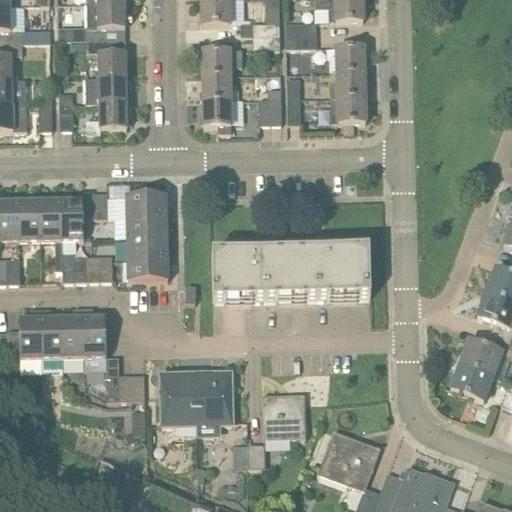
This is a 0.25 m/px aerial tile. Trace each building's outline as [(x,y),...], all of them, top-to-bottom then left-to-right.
[(0,0),(0,11),(10,11),(9,0),(0,0)] [(39,0),(40,11),(49,10),(49,0),(39,0)] [(123,0),(85,0),(86,10),(124,9),(123,0)] [(362,27),(362,0),(316,1),(315,2),(315,15),(328,14),(328,27),(362,27)] [(201,5),(201,30),(228,30),(228,4),(201,5)] [(124,22),(128,21),(128,9),(124,9),(86,10),(86,35),(86,47),(125,46),(124,22)] [(37,37),(21,38),(21,36),(11,36),(10,11),(0,11),(0,48),(21,48),(38,48),(37,37)] [(252,42),(279,42),(279,28),(240,30),(240,43),(252,42)] [(285,41),(316,40),(316,28),(285,28),(285,41)] [(70,33),(57,34),(58,47),(70,47),(70,33)] [(285,54),(316,53),(316,40),(285,41),(285,54)] [(252,55),(280,54),(279,42),(252,42),(252,55)] [(125,59),(125,56),(125,46),(86,47),(87,59),(97,59),(98,84),(85,84),(125,84),(125,71),(129,71),(129,58),(125,59)] [(0,86),(11,86),(11,60),(21,60),(21,48),(0,48),(0,86)] [(330,78),(364,77),(363,52),(335,53),(336,64),(329,64),(330,78)] [(229,81),(229,72),(242,72),(241,55),(202,56),(202,81),(229,81)] [(330,103),(364,102),(364,77),(330,78),(336,78),(336,90),(330,90),(330,103)] [(202,107),(230,106),(229,81),(202,81),(202,107)] [(125,97),(130,96),(130,84),(125,84),(85,84),(85,109),(99,109),(126,109),(125,97)] [(286,105),(299,104),(299,84),(286,84),(286,105)] [(47,85),(38,85),(38,96),(47,96),(47,85)] [(0,111),(12,111),(11,86),(0,86),(0,111)] [(267,104),(280,104),(280,94),(267,94),(267,104)] [(38,111),(51,111),(51,99),(38,100),(38,111)] [(59,110),(72,110),(71,99),(59,100),(59,110)] [(331,129),(351,128),(365,128),(364,102),(330,103),(331,129)] [(281,130),(280,104),(267,104),(258,104),(258,130),(281,130)] [(287,130),(300,129),(299,104),(286,105),(287,130)] [(231,139),(230,119),(230,106),(202,107),(203,132),(218,132),(218,139),(231,139)] [(126,122),(130,122),(130,109),(126,109),(99,109),(99,126),(85,126),(86,140),(100,140),(100,135),(126,134),(126,122)] [(60,136),(72,136),(72,110),(59,110),(60,136)] [(0,137),(26,137),(26,111),(12,111),(0,111),(0,137)] [(39,136),(52,136),(51,111),(38,111),(39,136)] [(91,245),(90,224),(95,224),(94,198),(82,199),(82,205),(83,245),(91,245)] [(107,223),(106,198),(94,198),(95,224),(107,223)] [(125,223),(166,222),(165,200),(125,201),(125,223)] [(83,246),(83,245),(82,205),(60,206),(61,247),(83,246)] [(19,247),(39,247),(39,206),(18,207),(19,247)] [(62,276),(62,263),(61,263),(61,247),(60,206),(39,206),(39,247),(54,247),(55,276),(62,276)] [(0,247),(19,247),(18,207),(0,207),(0,247)] [(126,244),(166,243),(166,222),(125,223),(126,244)] [(511,254),(511,227),(503,251),(511,254)] [(126,266),(167,264),(166,243),(126,244),(126,266)] [(212,308),(369,304),(368,254),(211,258),(212,308)] [(112,286),(112,261),(101,262),(101,286),(112,286)] [(75,287),(75,262),(62,263),(62,276),(62,287),(75,287)] [(88,287),(88,262),(75,262),(75,287),(88,287)] [(101,286),(101,262),(88,262),(88,287),(101,286)] [(7,289),(20,289),(19,263),(6,264),(7,289)] [(126,266),(127,287),(167,286),(167,264),(126,266)] [(486,298),(511,307),(511,279),(495,273),(486,298)] [(194,309),(195,295),(195,291),(185,291),(184,308),(194,309)] [(511,335),(510,334),(511,328),(511,307),(486,298),(477,323),(493,329),(489,340),(511,348),(511,335)] [(63,364),(83,363),(82,315),(74,315),(74,323),(62,323),(63,364)] [(106,375),(106,372),(105,363),(104,322),(91,322),(91,315),(82,315),(83,363),(83,376),(106,375)] [(19,365),(40,364),(39,316),(31,316),(31,324),(18,324),(19,336),(6,336),(6,361),(19,361),(19,365)] [(63,364),(62,323),(49,323),(49,316),(39,316),(40,364),(40,374),(63,374),(63,364)] [(511,362),(511,348),(489,340),(485,351),(468,345),(459,369),(492,381),(501,358),(511,362)] [(106,388),(118,388),(118,381),(118,362),(105,363),(106,372),(106,375),(106,388)] [(483,406),(492,381),(459,369),(450,394),(483,406)] [(231,431),(231,398),(230,378),(195,379),(196,432),(196,443),(220,443),(220,431),(231,431)] [(161,433),(196,432),(195,379),(160,380),(160,400),(161,433)] [(119,406),(132,405),(131,380),(118,381),(118,388),(119,406)] [(131,380),(132,405),(144,405),(144,380),(131,380)] [(106,388),(106,395),(107,406),(119,406),(118,388),(106,388)] [(500,413),(511,417),(511,389),(509,389),(500,413)] [(305,444),(304,420),(304,400),(262,401),(263,445),(305,444)] [(317,479),(355,493),(357,487),(366,491),(378,458),(351,448),(346,446),(348,442),(333,437),(317,479)] [(140,438),(125,446),(131,456),(145,448),(140,438)] [(264,473),(264,470),(264,450),(248,450),(248,474),(264,473)] [(448,511),(446,511),(447,507),(454,488),(424,477),(423,478),(407,472),(402,484),(386,478),(378,498),(373,511),(448,511)] [(362,496),(358,509),(356,511),(373,511),(378,498),(365,493),(364,497),(362,496)]
